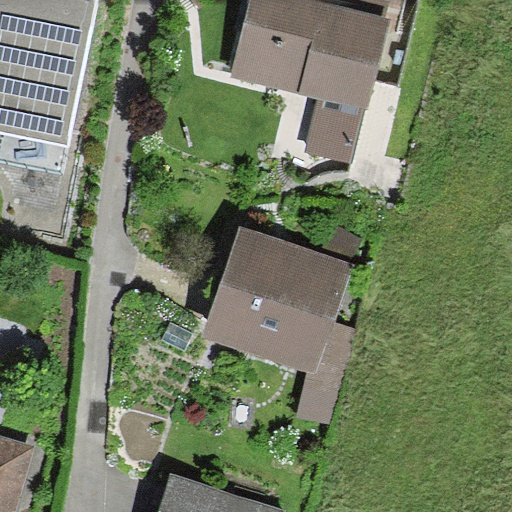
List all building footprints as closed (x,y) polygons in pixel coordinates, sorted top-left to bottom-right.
[(0,0),(0,150),(64,163),(97,0),(0,0)] [(323,10),(280,0),(252,0),(236,67),(324,88),(309,148),(350,159),(347,174),(376,181),(399,85),(370,78),(382,27),(379,26),(384,4),(366,0),(347,0),(343,18),(323,13),(323,10)] [(346,271),(241,235),(210,326),(314,362),(346,271)] [(0,511),(8,511),(27,449),(0,440),(0,511)] [(282,511),(283,510),(171,473),(160,509),(165,511),(164,511),(282,511)]
